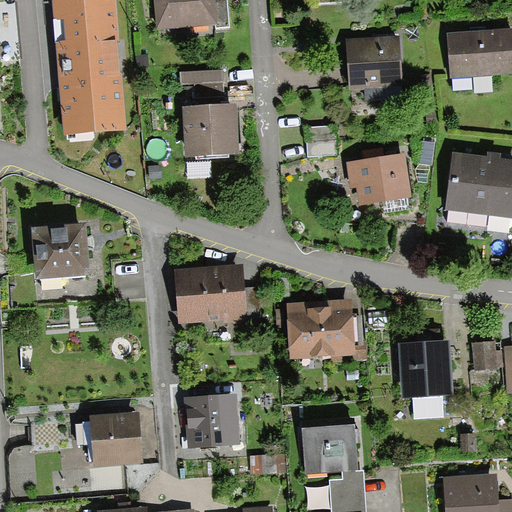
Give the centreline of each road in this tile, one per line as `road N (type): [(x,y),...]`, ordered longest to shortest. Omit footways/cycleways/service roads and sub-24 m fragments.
road 1 (residential): [(263,248),(337,270),(511,292)]
road 2 (residential): [(260,0),(274,224),(263,248)]
road 3 (residential): [(32,161),(263,248)]
road 4 (residential): [(32,161),(25,0)]
